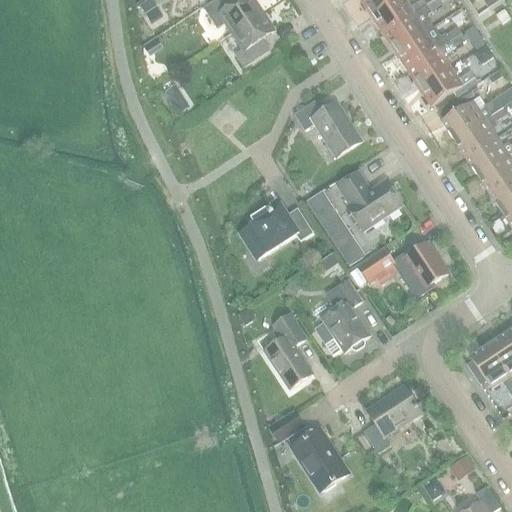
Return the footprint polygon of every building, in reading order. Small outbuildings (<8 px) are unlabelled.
[(150,0),(148,0),(138,7),(143,15),(156,7),(150,0)] [(225,24),(232,35),(262,14),(252,0),(243,0),(233,8),(227,0),(220,0),(205,10),(218,30),(225,24)] [(359,0),(371,18),(399,0),(359,0)] [(399,0),(371,18),(384,36),(437,1),(437,0),(421,0),(423,2),(411,9),(404,0),(399,0)] [(501,2),(499,0),(481,0),(489,10),(501,2)] [(384,36),(396,54),(427,34),(419,22),(431,14),(441,7),(437,1),(384,36)] [(500,24),(502,26),(511,20),(505,12),(496,17),(498,20),(500,24)] [(262,14),(232,35),(244,52),(237,57),(244,69),(265,56),(257,45),(275,33),(262,14)] [(396,54),(408,72),(462,36),(458,30),(447,38),(435,45),(427,34),(396,54)] [(408,72),(419,90),(451,70),(443,58),(467,43),(462,36),(408,72)] [(155,40),(142,48),(146,55),(159,46),(155,40)] [(451,70),(419,91),(432,109),(453,95),(457,100),(476,88),(479,86),(475,80),(471,74),(459,82),(451,70)] [(476,88),(457,100),(461,106),(474,98),(472,95),(478,90),(476,88)] [(457,100),(437,113),(444,123),(442,124),(453,142),(502,109),(503,110),(511,104),(511,89),(483,108),(484,110),(479,113),(473,104),(464,110),(461,106),(457,100)] [(182,103),(173,109),(178,117),(187,111),(182,103)] [(295,117),(305,134),(315,127),(336,160),(362,144),(337,105),(322,115),(315,104),(295,117)] [(453,142),(465,159),(497,138),(491,130),(496,127),(495,125),(508,117),(503,110),(502,109),(453,142)] [(465,159),(477,178),(509,157),(511,155),(511,146),(510,148),(509,146),(503,149),(497,138),(465,159)] [(477,178),(490,196),(511,180),(511,161),(509,157),(477,178)] [(347,209),(364,234),(403,208),(387,182),(371,192),(359,173),(337,188),(350,207),(347,209)] [(511,180),(490,196),(503,216),(511,208),(511,180)] [(322,194),(306,204),(332,243),(349,268),(364,258),(348,233),(322,194)] [(256,226),(241,235),(259,262),(297,238),(301,244),(314,235),(298,211),(288,217),(280,204),(271,210),(270,208),(252,220),(256,226)] [(511,208),(503,216),(511,230),(511,208)] [(437,289),(434,285),(449,276),(429,245),(409,258),(406,254),(393,263),(385,251),(357,270),(368,287),(394,269),(416,301),(437,289)] [(331,255),(320,263),(325,272),(337,264),(331,255)] [(290,283),(283,295),(293,300),(299,288),(290,283)] [(337,312),(322,322),(335,341),(326,347),(334,359),(343,353),(345,356),(371,338),(352,311),(362,304),(349,283),(338,290),(327,297),(337,312)] [(239,317),(245,328),(256,321),(249,310),(239,317)] [(295,349),(307,341),(292,317),(275,329),(284,342),(265,354),(279,375),(290,392),(313,376),(302,360),(295,349)] [(511,341),(508,335),(490,347),(511,378),(511,377),(511,341)] [(511,380),(511,378),(490,347),(471,360),(473,363),(469,366),(468,366),(467,367),(481,388),(487,384),(492,391),(503,384),(511,398),(511,380)] [(364,435),(378,457),(391,448),(385,439),(421,415),(405,390),(367,414),(375,427),(364,435)] [(271,430),(280,444),(304,429),(295,415),(271,430)] [(293,451),(321,494),(349,476),(339,461),(335,463),(317,435),(293,451)] [(451,470),(457,480),(474,469),(467,459),(451,470)] [(380,477),(389,493),(404,483),(395,468),(380,477)] [(482,504),(470,511),(498,511),(501,510),(487,489),(477,497),(482,504)]
